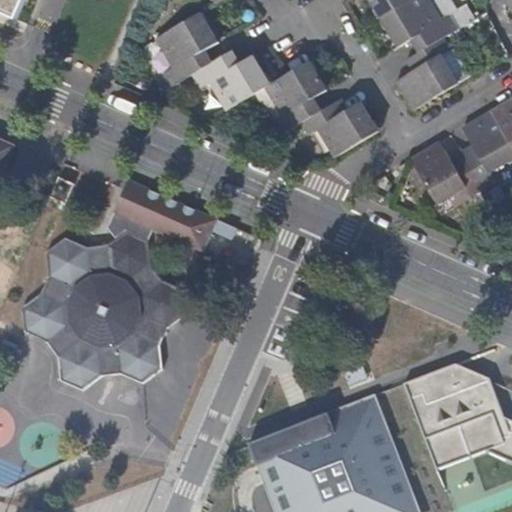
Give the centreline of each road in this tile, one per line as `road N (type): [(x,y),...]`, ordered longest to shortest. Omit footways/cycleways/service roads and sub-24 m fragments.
road 1 (residential): [(0,84),(309,211)]
road 2 (residential): [(180,511),(309,211)]
road 3 (residential): [(309,211),(511,301)]
road 4 (residential): [(406,138),(326,1)]
road 5 (residential): [(406,138),(328,188),(309,211)]
road 6 (residential): [(511,78),(406,138)]
